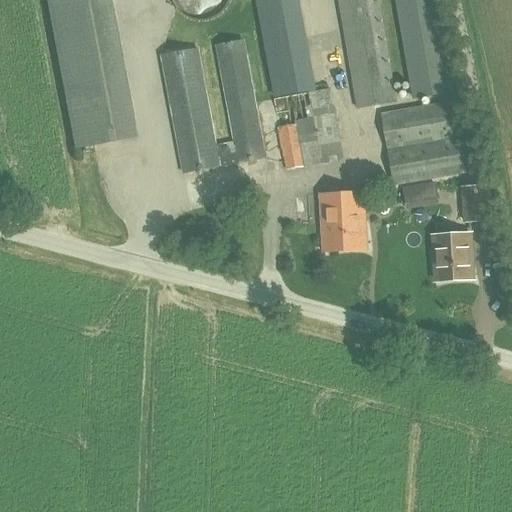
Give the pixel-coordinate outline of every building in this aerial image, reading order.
[(48,0),(76,149),(135,138),(109,0),(48,0)] [(257,0),(274,98),(287,171),(345,160),(332,88),(317,91),(300,0),(257,0)] [(379,0),(337,0),(356,108),(398,101),(379,0)] [(396,0),(414,100),(454,93),(437,0),(396,0)] [(267,159),(246,39),(216,45),(222,81),(233,141),(217,144),(206,83),(200,49),(161,55),(183,174),(267,159)] [(394,187),(467,174),(456,101),(382,113),(394,187)] [(464,224),(492,222),(490,185),(461,186),(464,224)] [(324,252),(368,250),(365,192),(320,194),(324,252)] [(437,283),(473,281),(471,235),(435,237),(437,283)]
